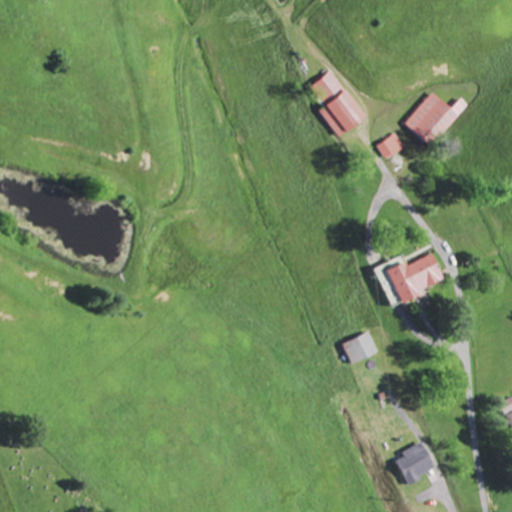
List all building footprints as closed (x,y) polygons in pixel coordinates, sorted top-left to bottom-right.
[(316,86),(329,108),(321,112),(338,141),(368,123),(339,73),(316,86)] [(466,101),(456,111),(438,94),(409,126),(428,144),(441,130),(447,136),(473,107),(466,101)] [(408,149),(398,135),(378,149),(388,163),(408,149)] [(402,305),(448,282),(434,256),(409,268),(407,264),(387,274),(402,305)] [(345,345),(354,365),(381,354),(372,333),(345,345)] [(437,472),(424,444),(403,453),(405,459),(397,462),(408,485),(437,472)]
